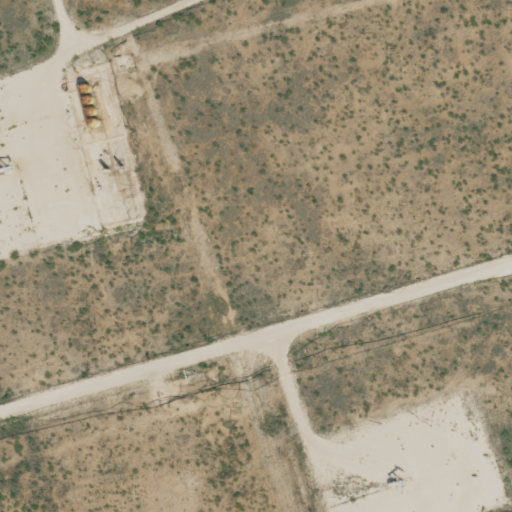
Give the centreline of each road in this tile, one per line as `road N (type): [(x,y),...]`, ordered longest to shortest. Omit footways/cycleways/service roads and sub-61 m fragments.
road 1 (track): [(0,405),(511,257)]
road 2 (track): [(180,0),(71,36),(13,88)]
